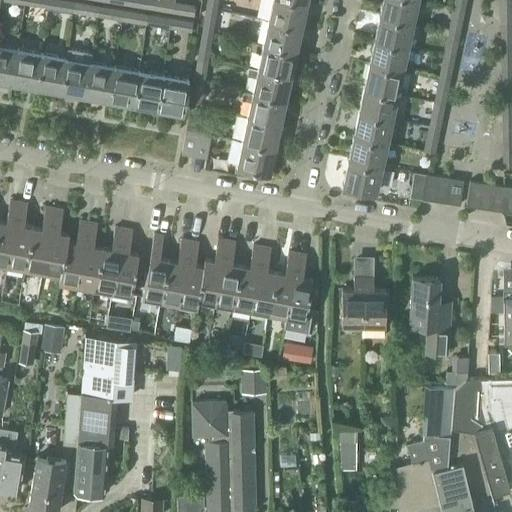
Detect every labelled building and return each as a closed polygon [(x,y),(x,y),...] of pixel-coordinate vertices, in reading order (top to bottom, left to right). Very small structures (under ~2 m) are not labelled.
[(72,12),(74,1),(69,0),(53,0),(52,8),(72,12)] [(172,11),(174,0),(173,0),(153,0),(152,8),(172,11)] [(192,14),(194,4),(174,0),(172,11),(192,14)] [(301,26),(306,2),(297,0),(270,0),(267,18),(301,26)] [(413,20),(417,0),(381,0),(378,13),(413,20)] [(498,0),(499,22),(511,21),(511,0),(498,0)] [(93,15),(95,4),(74,1),(72,12),(93,15)] [(459,30),(464,6),(453,4),(448,28),(459,30)] [(121,20),(123,9),(103,6),(101,16),(121,20)] [(141,23),(143,12),(123,9),(121,20),(141,23)] [(221,23),(214,22),(216,12),(206,11),(202,30),(213,32),(213,33),(219,34),(221,23)] [(408,44),(413,20),(378,13),(373,37),(408,44)] [(169,28),(171,17),(151,14),(149,24),(169,28)] [(190,31),(192,20),(171,17),(169,28),(190,31)] [(296,50),(301,26),(267,18),(262,43),(296,50)] [(500,46),(511,46),(511,21),(499,22),(500,46)] [(454,55),(459,30),(448,28),(443,52),(454,55)] [(209,53),(213,33),(213,32),(202,30),(199,51),(209,53)] [(403,68),(408,44),(373,37),(368,61),(403,68)] [(290,74),(296,50),(262,43),(256,66),(290,74)] [(0,80),(10,82),(16,47),(0,44),(0,80)] [(500,71),(511,71),(511,70),(511,46),(500,46),(500,71)] [(35,86),(41,52),(16,47),(10,82),(35,86)] [(89,61),(90,52),(67,48),(65,56),(64,56),(58,91),(83,95),(89,61)] [(58,91),(64,56),(41,52),(35,86),(58,91)] [(449,78),(454,55),(443,52),(438,76),(449,78)] [(205,80),(208,61),(197,59),(194,78),(205,80)] [(107,99),(113,65),(89,61),(83,95),(107,99)] [(399,86),(403,68),(368,61),(363,85),(397,92),(397,94),(404,95),(406,87),(399,86)] [(132,104),(137,69),(113,65),(107,99),(132,104)] [(285,98),(290,74),(256,66),(256,69),(248,67),(246,75),(254,77),(251,91),(285,98)] [(156,108),(162,74),(137,69),(132,104),(156,108)] [(500,96),(511,95),(511,71),(500,71),(500,96)] [(162,74),(156,108),(182,113),(188,78),(162,74)] [(444,103),(449,78),(438,76),(433,100),(444,103)] [(201,101),(205,80),(194,78),(191,100),(201,101)] [(394,109),(397,94),(397,92),(363,85),(358,108),(392,116),(392,118),(398,120),(400,111),(394,109)] [(251,91),(243,90),(241,99),(249,101),(246,115),(280,122),(285,98),(251,91)] [(501,121),(511,120),(511,95),(500,96),(501,121)] [(439,126),(444,103),(433,100),(428,123),(439,126)] [(190,105),(186,128),(193,129),(195,121),(204,123),(207,108),(190,105)] [(387,141),(392,118),(392,116),(358,108),(352,134),(387,141)] [(275,147),(280,122),(246,115),(240,140),(275,147)] [(501,145),(511,145),(511,120),(501,121),(501,145)] [(434,153),(439,126),(428,123),(422,150),(434,153)] [(198,130),(193,129),(186,128),(181,153),(194,155),(198,130)] [(206,157),(211,132),(198,130),(194,155),(206,157)] [(381,167),(387,141),(352,134),(346,159),(381,167)] [(269,172),(275,147),(240,140),(235,164),(269,172)] [(501,167),(511,166),(511,145),(501,145),(501,167)] [(376,192),(381,167),(346,159),(341,184),(376,192)] [(422,198),(426,173),(413,171),(409,196),(422,198)] [(511,172),(501,172),(499,185),(506,186),(504,199),(511,200),(511,172)] [(434,200),(438,175),(430,174),(426,173),(422,198),(434,200)] [(447,202),(451,177),(438,175),(434,200),(447,202)] [(459,204),(463,179),(451,177),(447,202),(459,204)] [(478,207),(482,182),(469,180),(465,205),(478,207)] [(491,209),(495,184),(482,182),(478,207),(491,209)] [(506,186),(499,185),(495,184),(491,209),(511,212),(511,200),(504,199),(506,186)] [(0,262),(7,264),(19,200),(9,199),(5,221),(0,219),(0,262)] [(23,224),(27,202),(19,200),(7,264),(25,267),(33,226),(23,224)] [(42,270),(54,207),(45,205),(41,227),(33,226),(25,267),(42,270)] [(58,230),(62,209),(54,207),(42,270),(59,273),(67,239),(68,232),(58,230)] [(76,284),(88,221),(79,219),(75,241),(67,239),(59,273),(58,280),(76,284)] [(93,244),(97,222),(88,221),(76,284),(94,287),(102,246),(93,244)] [(112,290),(124,227),(115,225),(111,247),(102,246),(94,287),(112,290)] [(128,250),(132,229),(124,227),(112,290),(130,294),(138,252),(128,250)] [(159,256),(163,234),(153,233),(142,296),(160,299),(167,258),(159,256)] [(214,302),(225,238),(216,237),(212,258),(203,257),(201,264),(196,298),(214,302)] [(177,302),(189,239),(180,238),(177,259),(167,258),(160,299),(177,302)] [(230,262),(234,240),(225,238),(214,302),(231,305),(239,263),(230,262)] [(194,263),(198,241),(189,239),(177,302),(195,305),(196,298),(201,264),(194,263)] [(249,308),(261,245),(252,243),(248,265),(239,263),(231,305),(249,308)] [(265,268),(269,247),(261,245),(249,308),(267,311),(274,270),(265,268)] [(284,314),(296,251),(287,250),(283,272),(274,270),(267,311),(284,314)] [(305,307),(311,277),(301,275),(305,253),(296,251),(284,314),(285,315),(283,326),(307,330),(311,308),(305,307)] [(361,323),(362,274),(353,274),(352,287),(340,287),(339,323),(361,323)] [(383,337),(383,324),(384,288),(372,288),(372,275),(362,274),(361,323),(362,323),(361,336),(383,337)] [(437,308),(439,277),(412,275),(409,323),(426,324),(425,351),(447,352),(450,309),(437,308)] [(511,290),(502,290),(503,344),(511,344),(511,290)] [(108,310),(105,321),(134,327),(136,316),(108,310)] [(63,325),(44,322),(40,348),(59,351),(63,325)] [(188,340),(190,327),(174,324),(172,336),(172,338),(188,341),(188,340)] [(36,331),(23,329),(19,356),(32,358),(36,331)] [(80,392),(111,394),(129,396),(133,341),(84,338),(80,392)] [(311,348),(283,343),(281,355),(308,361),(311,348)] [(498,370),(498,351),(487,351),(487,370),(498,370)] [(265,391),(264,367),(239,368),(240,392),(265,391)] [(466,371),(445,370),(444,382),(457,383),(466,376),(466,371)] [(511,375),(466,376),(457,383),(454,387),(450,426),(471,429),(489,489),(511,483),(511,375)] [(441,511),(430,469),(447,465),(450,426),(454,387),(423,384),(419,432),(423,433),(422,438),(406,442),(411,462),(396,465),(398,511),(410,511),(418,510),(418,511),(441,511)] [(79,408),(80,392),(66,391),(63,443),(76,444),(77,440),(78,424),(79,408)] [(79,408),(110,410),(111,394),(80,392),(79,408)] [(251,409),(224,410),(224,399),(191,400),(192,433),(208,433),(209,439),(205,439),(206,511),(227,511),(227,508),(254,507),(251,409)] [(108,426),(110,410),(79,408),(78,424),(108,426)] [(107,442),(108,426),(78,424),(77,440),(107,442)] [(13,452),(17,429),(7,428),(0,471),(0,485),(18,489),(24,453),(13,452)] [(355,469),(356,428),(338,428),(339,469),(355,469)] [(104,492),(107,442),(77,440),(76,444),(73,490),(104,492)] [(57,511),(65,460),(36,456),(28,507),(57,511)] [(430,469),(441,511),(473,511),(461,462),(447,465),(430,469)] [(177,511),(204,510),(203,491),(177,492),(177,511)] [(152,511),(153,496),(141,495),(139,511),(152,511)] [(341,511),(362,511),(361,495),(341,496),(341,511)] [(161,511),(162,497),(153,496),(152,511),(161,511)]
